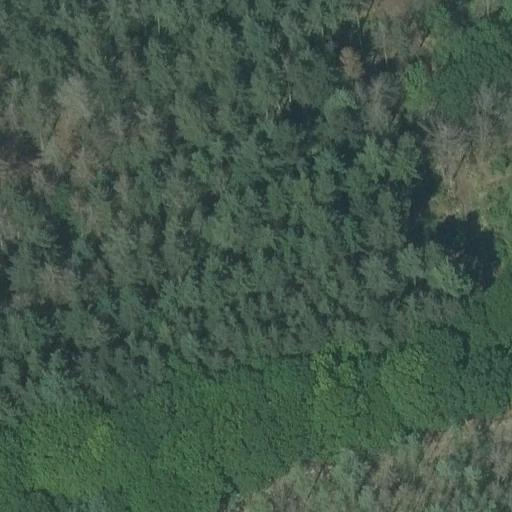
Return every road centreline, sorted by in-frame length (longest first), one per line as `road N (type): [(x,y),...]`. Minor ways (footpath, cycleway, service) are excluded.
road 1 (track): [(511,335),(0,458)]
road 2 (track): [(511,420),(101,511)]
